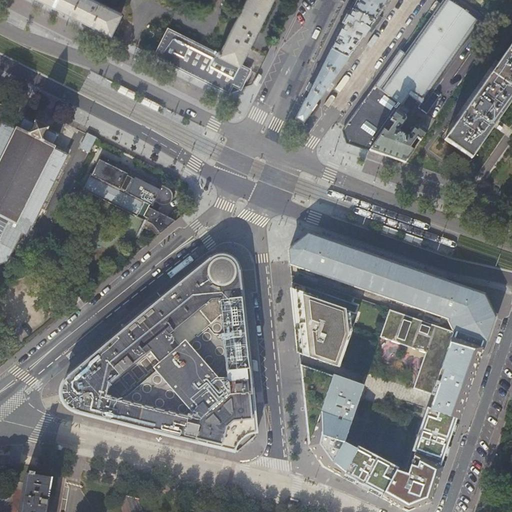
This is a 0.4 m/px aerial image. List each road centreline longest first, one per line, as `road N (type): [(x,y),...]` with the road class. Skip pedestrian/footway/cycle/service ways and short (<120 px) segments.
road 1 (residential): [(282,482),(0,420)]
road 2 (primary): [(249,140),(0,26)]
road 3 (secondary): [(0,394),(209,226)]
road 4 (primary): [(0,60),(232,182)]
road 5 (primary): [(268,198),(450,266),(511,279)]
road 6 (primary): [(511,242),(293,159)]
road 7 (residential): [(293,159),(411,0)]
road 8 (residential): [(446,511),(511,325)]
road 9 (unclassified): [(235,225),(262,258),(270,369)]
